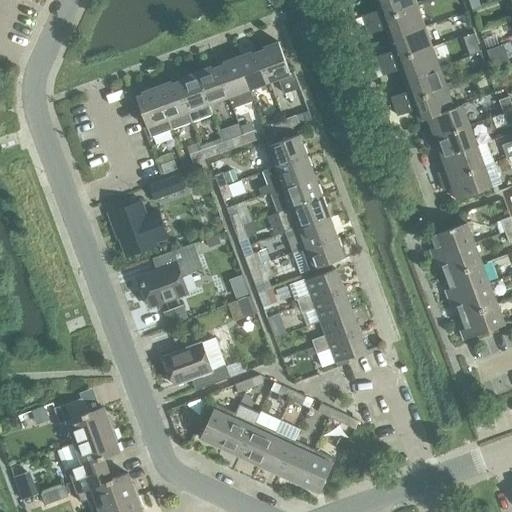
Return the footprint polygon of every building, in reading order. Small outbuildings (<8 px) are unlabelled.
[(366,25),(419,6),(416,0),(376,0),(379,9),(363,15),(366,25)] [(390,39),(426,26),(419,6),(366,25),(370,34),(386,28),(390,39)] [(381,65),(434,46),(426,26),(390,39),(394,50),(378,56),(381,65)] [(258,51),(269,81),(278,78),(284,93),(299,87),(293,72),(289,74),(277,41),(266,45),(264,48),(258,51)] [(434,46),(381,65),(385,75),(401,69),(405,79),(441,66),(450,63),(443,43),(434,46)] [(511,64),(503,44),(488,49),(495,70),(511,64)] [(248,89),(249,89),(269,81),(258,51),(253,52),(249,51),(236,56),(248,89)] [(254,100),(249,89),(248,89),(236,56),(225,60),(224,63),(217,66),(228,96),(229,96),(233,107),(254,100)] [(208,104),(209,104),(228,96),(217,66),(212,68),(207,67),(196,71),(208,104)] [(396,106),(448,87),(441,66),(405,79),(409,91),(392,96),(396,106)] [(212,114),(209,104),(208,104),(196,71),(185,75),(181,79),(176,81),(191,121),(212,114)] [(172,129),(191,121),(176,81),(172,83),(167,82),(156,86),(172,129)] [(151,136),(172,129),(156,86),(145,90),(143,93),(136,96),(151,136)] [(427,117),(456,107),(448,87),(396,106),(399,115),(415,110),(420,121),(428,118),(427,117)] [(505,112),(511,109),(511,103),(510,97),(500,100),(505,112)] [(427,140),(471,124),(463,104),(456,107),(427,117),(428,118),(433,131),(424,134),(427,140)] [(295,115),(283,119),(286,127),(298,123),(295,115)] [(274,132),(286,127),(283,119),(271,124),(274,132)] [(442,158),(478,145),(471,124),(427,140),(429,148),(438,145),(442,158)] [(242,134),(245,142),(257,138),(254,130),(242,134)] [(242,134),(231,139),(234,147),(245,142),(242,134)] [(299,134),(264,147),(272,167),(307,155),(299,134)] [(212,141),(200,145),(201,149),(204,158),(217,153),(214,145),(212,141)] [(446,169),(438,172),(441,181),(486,165),(495,162),(487,142),(478,145),(442,158),(446,169)] [(507,157),(511,155),(511,142),(503,146),(507,157)] [(190,154),(193,162),(204,158),(201,149),(190,154)] [(267,185),(263,186),(258,188),(261,194),(269,191),(314,174),(307,155),(272,167),(268,169),(262,171),(267,185)] [(173,160),(162,164),(165,173),(177,168),(173,160)] [(486,165),(441,181),(444,188),(452,185),(457,199),(493,186),(486,165)] [(223,171),(215,175),(219,187),(238,180),(234,168),(223,172),(223,171)] [(314,174),(269,191),(277,212),(322,195),(314,174)] [(155,199),(183,189),(178,175),(150,185),(155,199)] [(238,180),(219,187),(224,199),(245,191),(240,179),(238,180)] [(330,215),(322,195),(277,212),(285,232),(330,215)] [(146,215),(141,201),(111,212),(126,255),(157,244),(155,241),(168,237),(158,210),(146,215)] [(230,215),(229,215),(234,228),(242,224),(238,212),(230,215)] [(330,215),(285,232),(292,251),(297,249),(298,250),(337,236),(330,215)] [(505,231),(511,228),(511,222),(510,217),(501,220),(505,231)] [(243,224),(234,228),(239,240),(256,234),(251,221),(243,224)] [(433,257),(474,242),(466,222),(431,236),(436,249),(431,250),(433,257)] [(337,236),(292,252),(300,273),(305,271),(310,269),(345,256),(337,236)] [(446,276),(482,263),(474,242),(433,257),(437,266),(441,264),(446,276)] [(150,306),(188,292),(181,276),(203,268),(193,243),(160,255),(164,267),(139,277),(150,306)] [(253,253),(244,256),(249,268),(257,265),(253,253)] [(449,298),(489,282),(482,263),(446,276),(451,289),(446,291),(449,298)] [(257,265),(249,268),(253,280),(262,277),(257,265)] [(304,279),(289,284),(295,300),(296,299),(298,305),(344,289),(336,269),(305,280),(304,279)] [(460,316),(497,302),(489,282),(449,298),(452,306),(456,305),(460,316)] [(271,288),(259,292),(264,306),(276,302),(271,288)] [(319,321),(351,309),(344,289),(298,305),(301,312),(314,307),(319,321)] [(256,314),(249,297),(228,304),(234,322),(256,314)] [(497,302),(460,316),(465,329),(461,331),(464,340),(505,324),(497,302)] [(164,312),(169,324),(189,317),(185,305),(164,312)] [(313,346),(359,329),(351,309),(319,321),(324,335),(311,340),(313,346)] [(286,333),(282,321),(271,325),(275,337),(286,333)] [(359,329),(313,346),(316,352),(329,347),(335,362),(366,350),(359,329)] [(230,377),(225,364),(215,337),(164,356),(174,384),(202,374),(206,386),(230,377)] [(247,379),(250,388),(263,383),(259,375),(247,379)] [(238,392),(250,388),(247,379),(235,384),(238,392)] [(278,393),(290,398),(293,390),(282,385),(278,393)] [(293,390),(290,398),(302,404),(306,396),(293,390)] [(74,442),(114,428),(110,417),(107,416),(103,406),(93,410),(90,406),(86,407),(82,398),(54,408),(60,424),(67,421),(74,442)] [(329,416),(333,408),(321,403),(318,411),(329,416)] [(220,447),(236,413),(216,404),(200,438),(220,447)] [(236,413),(220,447),(240,456),(255,422),(259,413),(240,404),(236,413)] [(48,420),(44,407),(32,412),(37,424),(48,420)] [(333,408),(329,416),(341,422),(345,414),(333,408)] [(259,413),(240,456),(259,465),(280,420),(260,411),(259,413)] [(280,420),(259,465),(279,474),(295,440),(300,429),(280,420)] [(74,441),(61,447),(73,481),(80,478),(108,468),(104,457),(120,451),(116,441),(118,438),(114,428),(74,442),(74,441)] [(299,483),(314,449),(295,440),(279,474),(299,483)] [(314,449),(299,483),(319,492),(335,459),(314,449)] [(92,511),(99,509),(138,494),(134,484),(131,482),(128,472),(112,478),(108,468),(80,478),(73,481),(81,502),(88,499),(92,511)] [(99,509),(100,511),(142,511),(141,508),(142,505),(138,494),(99,509)]
